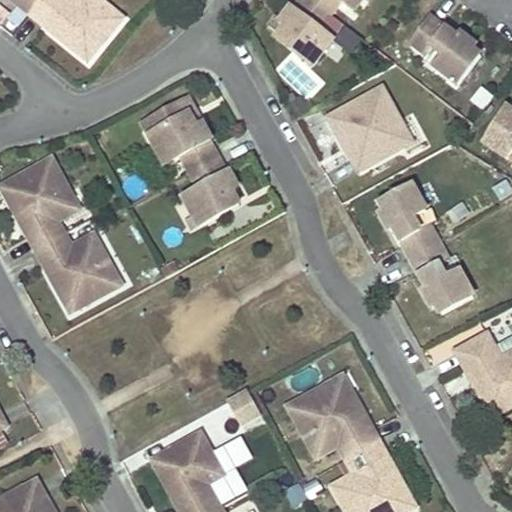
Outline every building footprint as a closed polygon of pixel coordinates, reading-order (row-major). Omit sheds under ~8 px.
[(16,0),(32,13),(42,0),(16,0)] [(60,35),(90,59),(124,17),(102,0),(77,0),(75,3),(72,0),(42,0),(32,13),(53,30),(59,21),(67,27),(60,35)] [(346,23),(333,13),(315,0),(302,0),(296,8),(295,7),(285,19),(279,14),(271,25),(282,34),(280,37),(315,64),(327,49),(319,44),(329,32),(336,37),(346,23)] [(315,0),(333,13),(342,0),(345,0),(350,4),(353,0),(315,0)] [(353,0),(350,4),(357,9),(364,0),(353,0)] [(437,65),(461,83),(483,54),(476,49),(479,46),(462,32),(459,36),(432,15),(413,40),(429,53),(435,44),(446,53),(437,65)] [(53,30),(60,35),(67,27),(59,21),(53,30)] [(346,27),(327,52),(342,65),(362,39),(346,27)] [(336,37),(329,32),(319,44),(327,49),(336,37)] [(413,140),(384,88),(332,116),(340,131),(347,127),(358,147),(351,151),(361,169),(413,140)] [(511,112),(510,111),(502,106),(479,143),(511,164),(511,112)] [(179,158),(188,173),(216,158),(208,142),(209,141),(201,125),(195,128),(188,115),(149,137),(158,153),(165,149),(173,162),(179,158)] [(351,151),(358,147),(347,127),(340,131),(351,151)] [(165,166),(173,162),(165,149),(158,153),(165,166)] [(60,219),(82,207),(55,158),(5,186),(20,212),(27,208),(34,220),(27,224),(40,248),(68,232),(60,219)] [(198,226),(238,204),(231,191),(236,188),(227,173),(225,174),(216,158),(188,173),(197,189),(190,193),(197,206),(189,210),(198,226)] [(377,216),(383,227),(387,234),(392,232),(407,261),(435,246),(426,229),(417,234),(410,222),(423,215),(411,192),(409,188),(377,205),(381,213),(377,216)] [(197,206),(190,193),(182,197),(189,210),(197,206)] [(20,212),(27,224),(34,220),(27,208),(20,212)] [(75,310),(124,282),(97,234),(75,246),(68,232),(40,248),(53,271),(60,268),(67,280),(60,283),(75,310)] [(438,317),(470,300),(455,273),(442,280),(435,268),(444,263),(435,246),(407,261),(423,291),(419,293),(429,312),(434,309),(438,317)] [(53,271),(60,283),(67,280),(60,268),(53,271)] [(484,339),(453,356),(466,379),(475,374),(480,382),(470,387),(488,421),(511,407),(511,354),(497,363),(484,339)] [(475,374),(466,379),(470,387),(480,382),(475,374)] [(344,462),(375,445),(362,421),(352,427),(348,419),(358,414),(340,380),(292,405),(314,446),(331,437),(344,462)] [(254,419),(246,402),(232,409),(241,426),(254,419)] [(352,427),(362,421),(358,414),(348,419),(352,427)] [(149,463),(165,492),(168,497),(177,491),(182,499),(172,504),(176,511),(213,511),(216,511),(202,487),(219,478),(202,447),(197,437),(149,463)] [(387,468),(375,445),(344,462),(357,486),(340,495),(349,511),(405,511),(410,510),(392,476),(382,481),(378,473),(387,468)] [(382,481),(392,476),(387,468),(378,473),(382,481)] [(0,499),(0,511),(45,511),(40,502),(47,498),(36,479),(0,499)] [(177,491),(168,497),(172,504),(182,499),(177,491)] [(309,511),(289,491),(267,511),(309,511)] [(54,511),(47,498),(40,502),(45,511),(54,511)]
